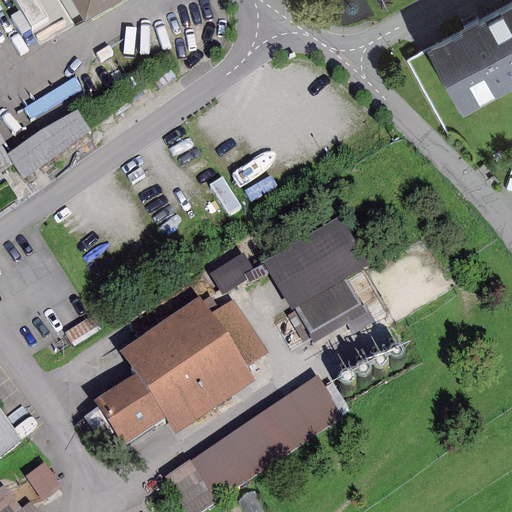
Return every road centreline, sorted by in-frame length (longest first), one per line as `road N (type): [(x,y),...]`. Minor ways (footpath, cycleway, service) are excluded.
road 1 (residential): [(281,14),(250,54),(0,236)]
road 2 (residential): [(281,14),(349,64),(473,183),(511,234)]
